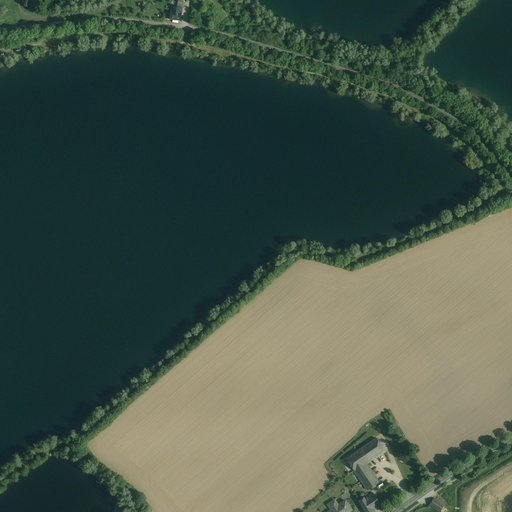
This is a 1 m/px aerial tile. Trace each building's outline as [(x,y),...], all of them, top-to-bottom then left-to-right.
[(170,19),(180,21),(183,2),(178,2),(177,8),(171,7),(170,19)] [(346,459),(354,470),(366,463),(384,450),(376,438),(346,459)] [(354,470),(368,490),(379,482),(366,463),(354,470)] [(381,505),(373,493),(365,498),(373,511),(381,505)] [(365,498),(364,497),(357,501),(364,511),(373,511),(365,498)] [(439,511),(444,505),(434,498),(429,505),(438,511),(439,511)] [(330,511),(349,511),(352,510),(346,500),(338,505),(335,500),(328,504),(332,511),(330,511)]
